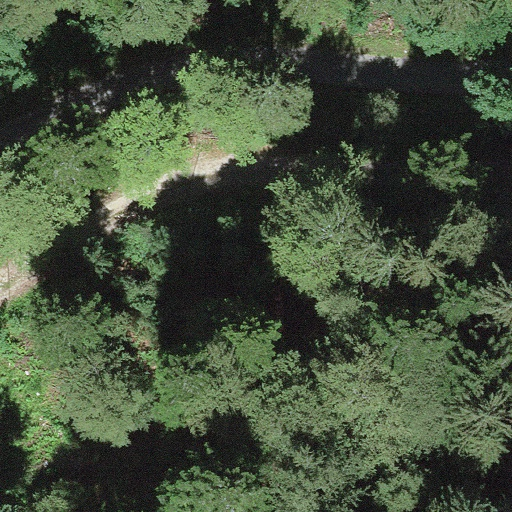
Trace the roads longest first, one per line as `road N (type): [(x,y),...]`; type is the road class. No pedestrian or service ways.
road 1 (track): [(511,173),(211,182),(134,214),(0,298)]
road 2 (unclassified): [(511,84),(210,71),(114,93),(0,145)]
